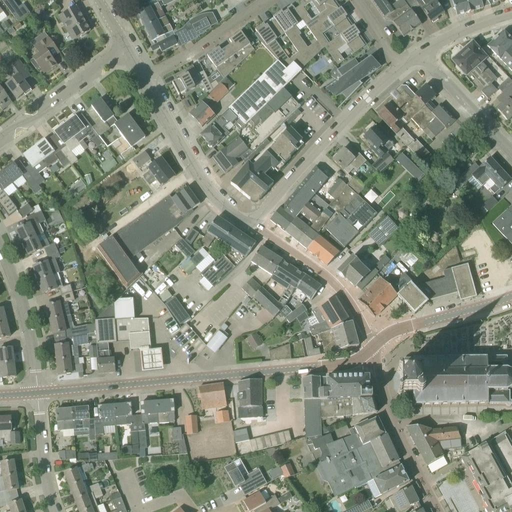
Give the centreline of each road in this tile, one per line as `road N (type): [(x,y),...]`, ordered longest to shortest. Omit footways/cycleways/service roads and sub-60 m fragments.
road 1 (residential): [(37,394),(340,365),(372,351)]
road 2 (residential): [(252,220),(401,68)]
road 3 (residential): [(252,220),(229,212),(194,174),(142,75)]
road 4 (residential): [(372,351),(337,290),(252,220)]
road 5 (residential): [(440,511),(388,410),(372,351)]
road 6 (residential): [(0,142),(126,48)]
road 7 (residential): [(372,351),(397,331),(511,297)]
road 8 (residential): [(142,75),(187,55),(266,0)]
road 9 (residential): [(37,394),(0,261)]
road 10 (unclassified): [(511,152),(423,53)]
